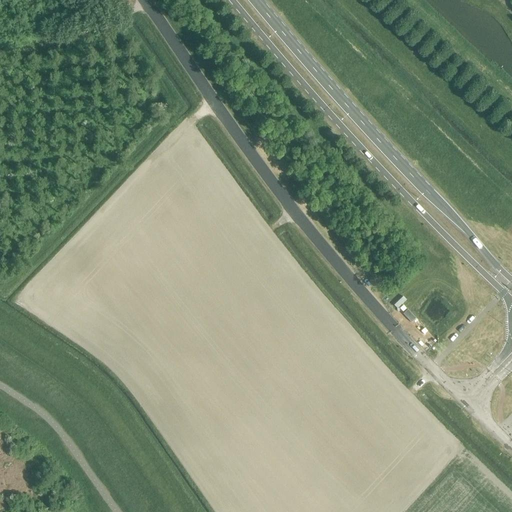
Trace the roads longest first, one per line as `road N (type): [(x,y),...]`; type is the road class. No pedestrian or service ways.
road 1 (unclassified): [(431,368),(269,181),(144,0)]
road 2 (primary): [(231,0),(511,307)]
road 3 (primary): [(511,281),(255,0)]
road 4 (track): [(146,2),(118,22),(0,55)]
